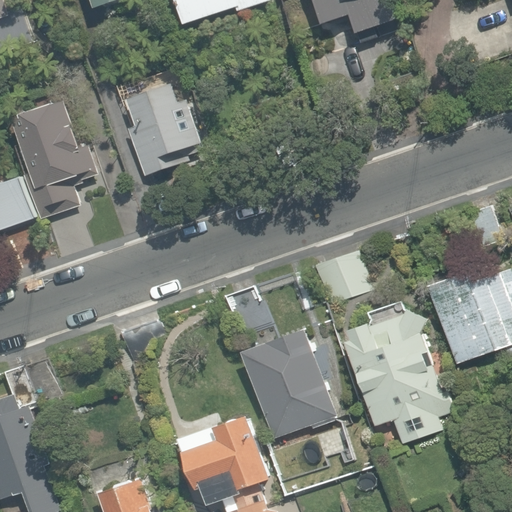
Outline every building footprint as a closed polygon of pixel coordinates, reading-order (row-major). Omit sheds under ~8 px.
[(0,0),(0,18),(13,14),(8,0),(0,0)] [(179,0),(187,24),(238,6),(240,10),(269,0),(179,0)] [(352,16),(361,42),(401,28),(391,0),(315,0),(324,26),(352,16)] [(442,22),(410,34),(434,97),(466,85),(442,22)] [(129,127),(145,175),(190,161),(186,148),(203,142),(188,98),(181,101),(174,82),(129,98),(138,124),(129,127)] [(28,175),(44,220),(84,205),(76,184),(102,175),(92,147),(87,149),(67,95),(16,114),(37,172),(28,175)] [(0,185),(0,228),(1,230),(40,217),(27,177),(0,185)] [(469,212),(483,250),(505,242),(492,205),(469,212)] [(366,247),(311,268),(328,311),(382,290),(366,247)] [(431,284),(458,363),(459,363),(507,346),(510,356),(511,355),(511,267),(502,271),(501,271),(501,270),(500,270),(499,270),(498,270),(497,270),(497,269),(496,270),(496,269),(495,270),(494,270),(493,270),(492,270),(491,271),(490,271),(489,272),(488,273),(487,273),(487,274),(486,275),(486,276),(485,277),(482,278),(478,268),(431,284)] [(232,292),(245,332),(272,324),(259,284),(232,292)] [(398,420),(405,444),(446,430),(441,417),(459,411),(452,387),(445,389),(426,332),(433,317),(411,307),(412,311),(374,323),(374,322),(351,329),(354,339),(348,341),(349,343),(376,427),(398,420)] [(244,351),(275,437),(313,424),(314,427),(336,419),(335,416),(339,415),(308,328),(244,351)] [(29,365),(41,403),(63,396),(51,358),(29,365)] [(27,491),(34,511),(61,511),(63,511),(47,465),(52,464),(32,406),(23,409),(23,408),(40,402),(27,365),(8,372),(16,394),(0,400),(0,488),(4,499),(27,491)] [(281,511),(281,510),(274,511),(273,511),(264,483),(276,478),(255,414),(219,426),(223,437),(186,450),(199,488),(207,486),(212,503),(226,498),(229,508),(226,509),(226,511),(281,511)] [(157,511),(145,476),(102,491),(109,511),(157,511)]
